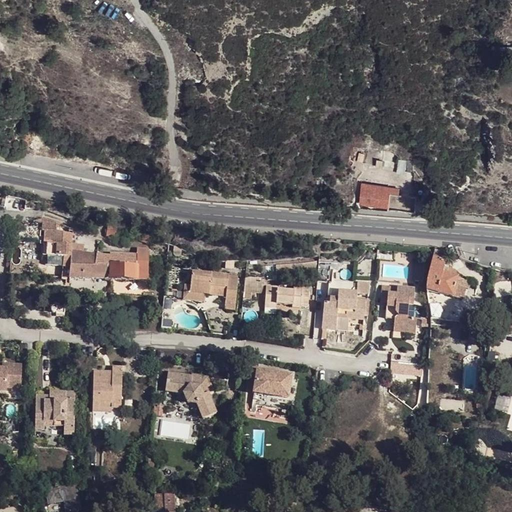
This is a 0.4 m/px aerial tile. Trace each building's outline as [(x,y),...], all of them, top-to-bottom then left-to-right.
[(412,157),(405,158),(406,168),(413,169),(412,157)] [(360,200),(388,203),(389,191),(398,192),(397,187),(361,184),(360,200)] [(415,211),(416,194),(398,192),(389,191),(388,203),(387,208),(415,211)] [(116,237),(117,226),(107,225),(106,236),(116,237)] [(69,278),(111,279),(111,257),(74,254),(74,234),(59,233),(52,232),(44,231),(43,257),(62,258),(61,267),(69,267),(69,278)] [(150,236),(142,233),(140,240),(149,243),(150,236)] [(111,279),(136,280),(146,281),(148,249),(136,248),(136,255),(111,254),(111,257),(111,279)] [(427,276),(426,291),(453,297),(458,277),(456,277),(443,273),(444,267),(446,262),(433,258),(427,276)] [(319,262),(302,263),(303,272),(318,272),(318,267),(319,262)] [(327,282),(329,268),(318,267),(318,272),(317,280),(327,282)] [(443,273),(456,277),(456,275),(456,274),(455,273),(455,272),(454,271),(453,270),(452,270),(451,269),(444,267),(443,273)] [(228,275),(190,271),(188,293),(208,295),(208,292),(225,293),(224,303),(234,304),(236,279),(228,279),(228,275)] [(262,276),(245,276),(244,292),(262,292),(262,276)] [(458,277),(453,297),(459,298),(463,284),(469,286),(471,281),(458,277)] [(356,284),(327,282),(325,298),(328,299),(328,303),(323,303),(321,324),(335,325),(336,315),(344,316),(344,318),(362,319),(364,301),(355,300),(356,284)] [(277,286),(265,285),(264,304),(275,305),(276,300),(283,301),(283,304),(291,305),(291,308),(299,308),(300,305),(307,306),(308,289),(301,289),(301,287),(292,286),(292,291),(276,290),(277,286)] [(413,288),(380,286),(379,301),(386,302),(385,306),(386,307),(394,307),(394,311),(396,315),(393,319),(392,331),(414,333),(415,318),(406,317),(407,304),(413,305),(413,288)] [(51,302),(50,308),(52,308),(53,308),(55,310),(54,312),(63,313),(64,304),(51,302)] [(428,305),(430,319),(440,320),(443,312),(439,305),(428,305)] [(386,307),(384,319),(393,319),(396,315),(394,311),(394,307),(386,307)] [(479,321),(480,316),(465,315),(465,325),(470,325),(470,320),(479,321)] [(423,365),(390,361),(389,373),(421,376),(423,365)] [(4,366),(0,366),(0,389),(8,390),(8,386),(22,387),(23,363),(8,362),(8,366),(4,366)] [(122,368),(112,368),(112,371),(111,376),(105,376),(105,371),(93,371),(92,407),(112,407),(112,405),(121,405),(122,368)] [(192,375),(167,371),(165,391),(182,393),(186,404),(196,405),(201,418),(217,412),(209,393),(214,390),(208,375),(192,373),(192,375)] [(291,377),(256,372),(254,394),(288,399),(291,377)] [(65,392),(49,392),(49,395),(48,402),(35,402),(34,431),(44,431),(44,422),(63,423),(63,429),(74,429),(75,400),(65,400),(65,392)] [(373,484),(346,479),(343,491),(370,496),(373,484)] [(388,483),(379,481),(376,497),(384,499),(388,483)] [(65,511),(67,511),(82,509),(77,482),(42,489),(45,505),(63,501),(65,511)] [(335,491),(330,487),(325,493),(331,497),(335,491)]
